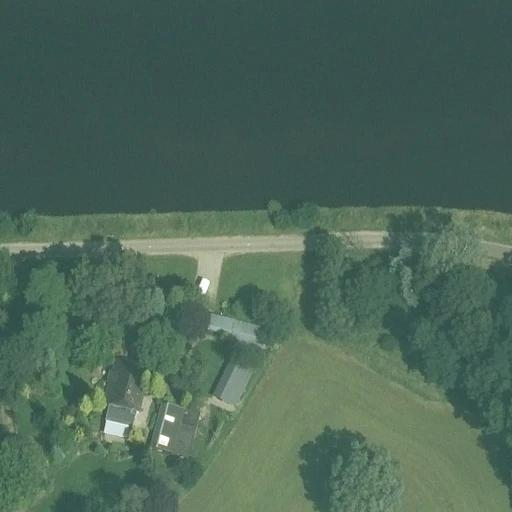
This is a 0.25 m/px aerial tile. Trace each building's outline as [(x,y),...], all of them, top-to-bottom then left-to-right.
[(25,255),(16,264),(11,260),(0,271),(28,298),(48,277),(25,255)] [(260,329),(237,323),(231,345),(255,350),(260,329)] [(104,406),(138,415),(150,370),(115,361),(104,406)] [(230,363),(213,399),(228,407),(246,370),(230,363)] [(172,458),(189,462),(200,415),(163,407),(153,450),(173,455),(172,458)] [(26,462),(29,485),(46,483),(44,460),(26,462)]
